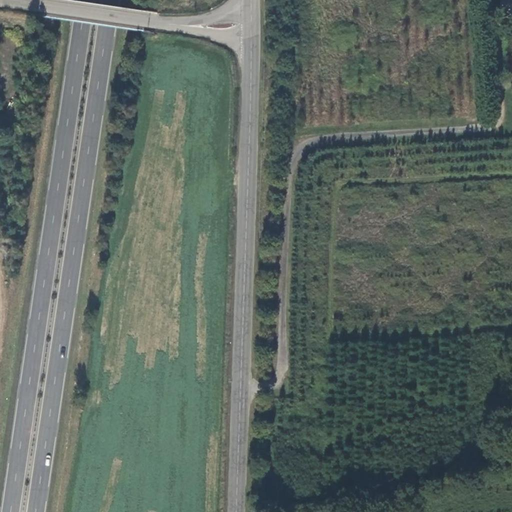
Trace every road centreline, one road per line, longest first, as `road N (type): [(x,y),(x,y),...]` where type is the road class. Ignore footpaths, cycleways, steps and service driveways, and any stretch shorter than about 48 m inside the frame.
road 1 (trunk): [(85,0),(10,511)]
road 2 (trunk): [(36,511),(110,0)]
road 3 (residential): [(239,386),(268,386),(280,376),(293,156),(314,139),(495,125)]
road 4 (tertiary): [(239,386),(250,24)]
road 5 (unclassified): [(250,24),(160,22),(5,0)]
road 6 (tertiary): [(236,511),(239,386)]
